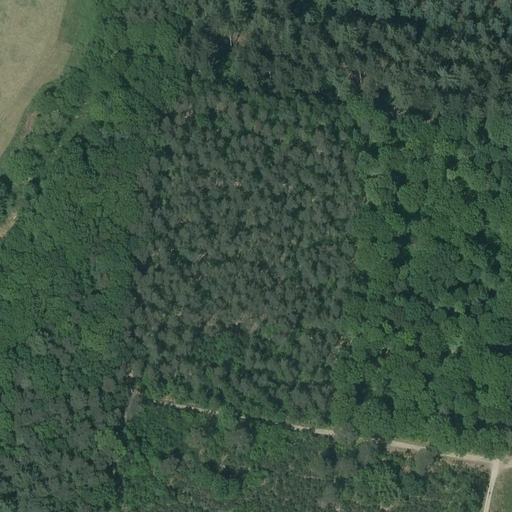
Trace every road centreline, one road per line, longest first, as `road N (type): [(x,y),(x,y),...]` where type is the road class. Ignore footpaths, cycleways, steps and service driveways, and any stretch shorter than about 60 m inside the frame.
road 1 (track): [(175,105),(109,511)]
road 2 (track): [(128,399),(494,462)]
road 3 (unclassified): [(0,303),(175,105),(191,0)]
road 4 (track): [(200,81),(511,133)]
road 5 (unknown): [(257,0),(209,40),(200,81),(175,105)]
